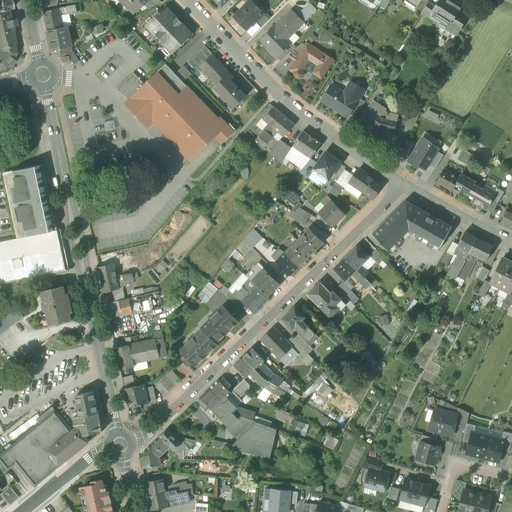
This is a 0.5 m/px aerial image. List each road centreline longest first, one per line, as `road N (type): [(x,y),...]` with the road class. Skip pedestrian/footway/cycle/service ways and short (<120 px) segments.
road 1 (residential): [(132,441),(402,184)]
road 2 (secondary): [(116,432),(43,87)]
road 3 (residential): [(402,184),(274,95),(185,0)]
road 4 (residential): [(511,241),(402,184)]
